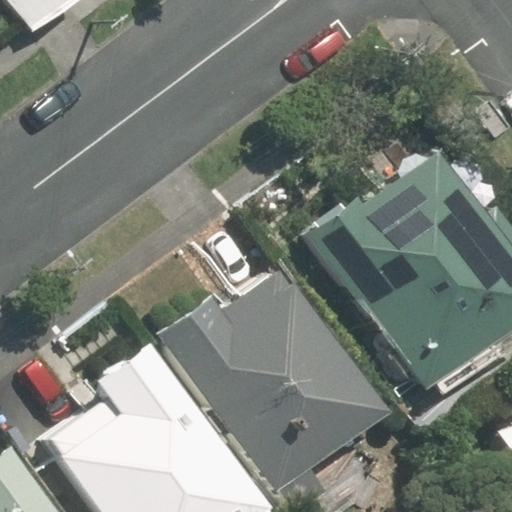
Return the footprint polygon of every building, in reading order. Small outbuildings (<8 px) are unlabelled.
[(0,0),(27,35),(74,0),(73,0),(0,0)] [(511,262),(413,140),(299,231),(418,380),(511,305),(511,262)] [(260,268),(163,346),(273,481),(370,404),(260,268)] [(248,511),(133,362),(39,433),(100,511),(248,511)] [(511,417),(482,427),(501,487),(511,483),(511,417)] [(0,511),(37,511),(0,465),(0,511)]
